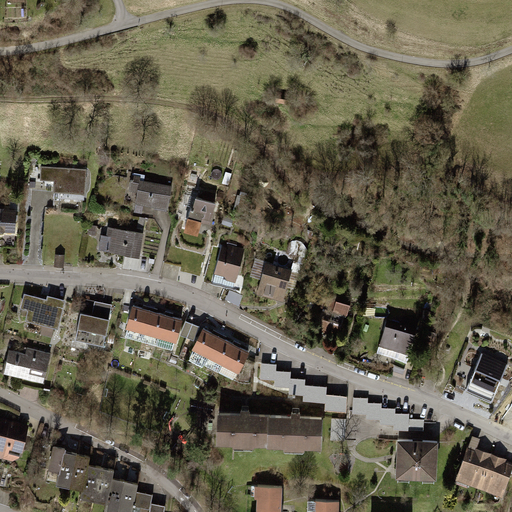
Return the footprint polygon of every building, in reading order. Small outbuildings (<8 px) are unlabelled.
[(291,96),(279,94),(278,100),(290,102),(291,96)] [(87,170),(42,167),(41,180),(55,181),(54,198),(85,199),(87,170)] [(141,176),(132,175),(130,190),(138,192),(136,203),(137,203),(136,211),(142,212),(143,204),(169,208),(173,186),(141,180),(141,176)] [(204,199),(197,197),(196,201),(195,201),(194,204),(195,204),(194,208),(191,208),(188,222),(200,225),(203,217),(207,218),(207,219),(209,220),(210,220),(211,219),(216,202),(213,201),(215,195),(206,193),(204,199)] [(251,199),(243,196),(239,209),(247,211),(251,199)] [(0,231),(4,232),(5,230),(15,230),(16,210),(10,210),(10,207),(0,206),(0,231)] [(103,235),(101,249),(124,253),(124,254),(140,257),(144,233),(128,230),(128,231),(109,228),(108,232),(112,233),(112,237),(103,235)] [(168,247),(165,261),(172,263),(176,249),(168,247)] [(239,252),(222,247),(216,270),(219,271),(218,273),(225,275),(228,279),(236,281),(241,262),(236,261),(239,252)] [(185,252),(176,249),(172,263),(181,266),(185,252)] [(254,274),(262,277),(267,263),(259,260),(254,274)] [(291,273),(269,266),(261,293),(283,300),(291,273)] [(319,329),(339,335),(345,314),(348,314),(353,297),(339,293),(337,299),(325,295),(321,306),(324,307),(324,309),(328,310),(329,308),(334,310),(331,320),(322,318),(319,329)] [(55,302),(33,296),(28,318),(58,326),(65,300),(56,298),(55,302)] [(98,316),(82,312),(77,334),(105,340),(113,304),(101,301),(98,316)] [(145,330),(151,306),(147,305),(147,308),(134,305),(129,325),(145,330)] [(161,334),(166,314),(155,311),(156,308),(151,306),(145,330),(161,334)] [(177,339),(183,319),(170,315),(171,312),(167,311),(166,314),(161,334),(177,339)] [(391,320),(381,353),(398,358),(396,365),(406,368),(419,321),(405,317),(403,324),(391,320)] [(188,318),(183,332),(196,337),(202,323),(188,318)] [(210,355),(221,333),(217,331),(216,335),(204,329),(195,347),(210,355)] [(225,362),(234,344),(223,338),(225,335),(221,333),(210,355),(225,362)] [(240,370),(249,351),(237,346),(239,343),(235,341),(234,344),(225,362),(240,370)] [(26,354),(10,350),(8,360),(6,360),(3,371),(26,377),(26,373),(45,378),(51,353),(28,348),(26,354)] [(474,372),(466,391),(467,392),(468,389),(491,400),(490,402),(492,402),(500,384),(498,383),(500,379),(502,380),(509,364),(507,363),(506,365),(491,359),(492,357),(482,352),(476,368),(481,371),(479,375),(474,372)] [(278,364),(263,362),(261,377),(276,378),(275,385),(290,386),(290,393),(294,393),(294,395),(296,395),(296,393),(304,394),(304,399),(326,401),(326,408),(347,410),(348,396),(327,394),(328,386),(306,384),(307,379),(291,377),(292,371),(277,370),(278,364)] [(369,398),(354,397),(354,412),(367,413),(367,418),(381,418),(381,423),(395,424),(395,428),(409,429),(410,418),(410,413),(396,413),(396,408),(382,407),(383,403),(369,402),(369,398)] [(242,414),(220,412),(218,441),(236,442),(236,440),(253,441),(253,443),(270,444),(271,415),(250,414),(250,410),(242,410),(242,414)] [(322,446),(323,417),(301,416),(301,413),(293,412),(293,416),(271,415),(270,444),(286,444),(286,442),(304,443),(304,445),(322,446)] [(28,426),(0,418),(0,453),(3,454),(9,451),(20,454),(28,426)] [(347,418),(333,418),(332,440),(346,440),(347,418)] [(426,419),(410,418),(409,429),(425,430),(426,419)] [(414,440),(399,439),(398,475),(399,475),(398,478),(410,479),(410,475),(424,476),(424,472),(435,473),(435,476),(436,477),(438,441),(424,440),(423,443),(413,442),(414,440)] [(66,448),(55,446),(51,469),(60,471),(57,483),(71,486),(72,483),(78,453),(65,450),(66,448)] [(480,485),(491,456),(468,448),(459,472),(472,476),(470,481),(480,485)] [(91,456),(78,453),(72,483),(85,486),(89,464),(91,456)] [(505,488),(511,468),(511,464),(491,456),(480,485),(492,489),(494,484),(505,488)] [(102,466),(89,464),(85,486),(83,493),(95,496),(102,466)] [(115,469),(102,466),(95,496),(108,499),(113,477),(115,469)] [(126,480),(113,477),(108,499),(107,507),(120,509),(126,480)] [(139,483),(126,480),(120,509),(119,511),(123,511),(132,511),(134,506),(137,491),(139,483)] [(282,485),(260,484),(258,511),(280,511),(281,511),(282,511),(283,503),(281,503),(282,485)] [(154,494),(137,491),(134,506),(150,509),(149,511),(164,511),(166,505),(152,502),(154,494)] [(338,511),(339,500),(316,499),(315,511),(338,511)]
